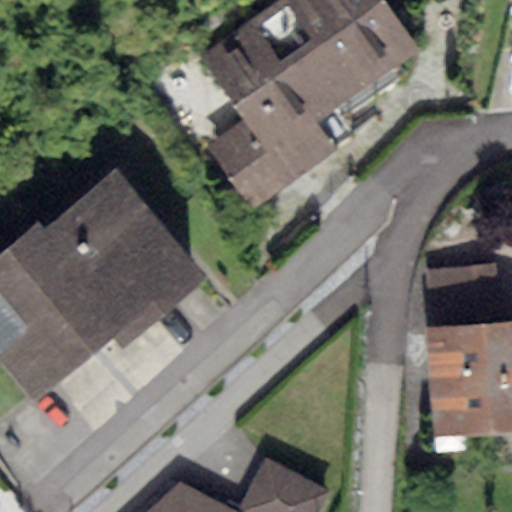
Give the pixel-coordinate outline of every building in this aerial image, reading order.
[(385,0),(284,0),(205,57),(249,118),(209,147),(253,208),(339,147),(321,122),(331,115),(422,50),(385,0)] [(37,219),(0,250),(0,356),(35,398),(111,334),(121,347),(206,275),(116,170),(46,229),(37,219)] [(423,271),(429,327),(498,321),(493,265),(423,271)] [(429,327),(423,327),(433,437),(511,429),(511,319),(498,321),(429,327)] [(318,511),(328,491),(261,460),(239,508),(247,511),(318,511)] [(232,511),(179,484),(146,511),(232,511)]
